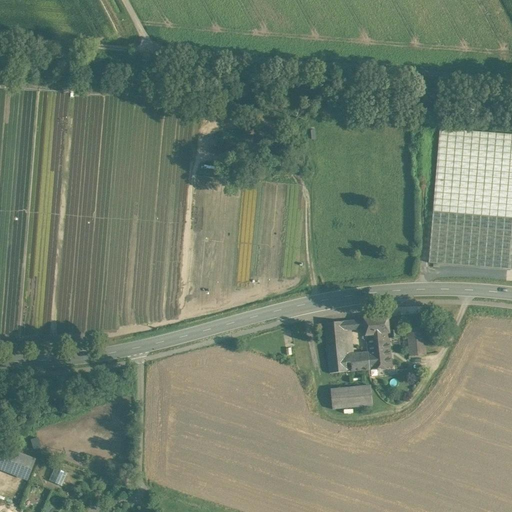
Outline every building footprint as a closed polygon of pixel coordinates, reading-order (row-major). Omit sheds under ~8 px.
[(511,134),(439,128),(433,212),(511,218),(511,134)] [(511,218),(433,212),(428,263),(511,269),(511,218)] [(387,317),(364,319),(364,320),(365,329),(366,335),(388,333),(389,333),(389,330),(387,317)] [(364,320),(343,322),(344,330),(352,330),(365,329),(364,320)] [(343,321),(324,323),(329,374),(347,372),(347,360),(344,330),(343,322),(343,321)] [(423,327),(406,329),(409,356),(426,354),(423,327)] [(398,329),(389,330),(389,333),(388,333),(389,338),(399,337),(398,329)] [(352,330),(344,330),(346,354),(354,354),(352,330)] [(388,333),(366,335),(368,352),(354,354),(346,354),(347,360),(347,372),(392,368),(389,338),(388,333)] [(370,386),(331,390),(333,410),(372,406),(370,386)] [(34,460),(0,446),(0,468),(27,479),(34,460)] [(68,473),(54,467),(48,481),(62,487),(68,473)]
